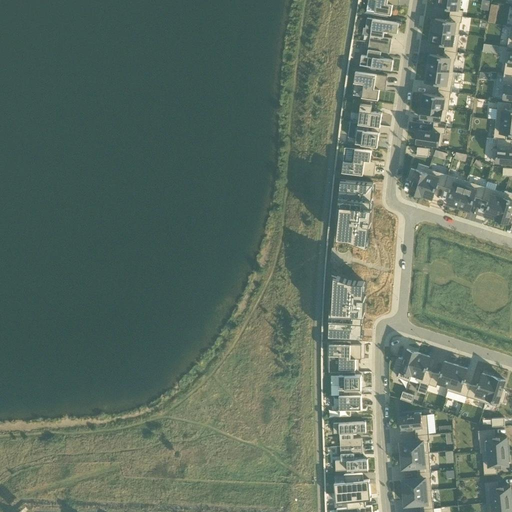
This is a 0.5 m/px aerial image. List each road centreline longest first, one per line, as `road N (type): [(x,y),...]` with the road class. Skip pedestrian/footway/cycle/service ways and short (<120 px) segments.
road 1 (residential): [(409,216),(390,194),(419,0)]
road 2 (residential): [(387,511),(380,341),(382,330),(401,325)]
